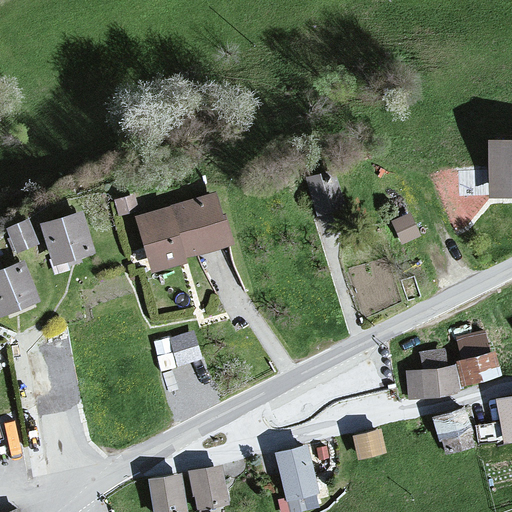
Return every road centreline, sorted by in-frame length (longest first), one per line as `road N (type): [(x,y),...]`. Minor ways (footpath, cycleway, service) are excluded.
road 1 (unclassified): [(202,423),(511,269)]
road 2 (unclassified): [(511,386),(238,445),(202,423)]
road 3 (residential): [(67,511),(115,473),(202,423)]
